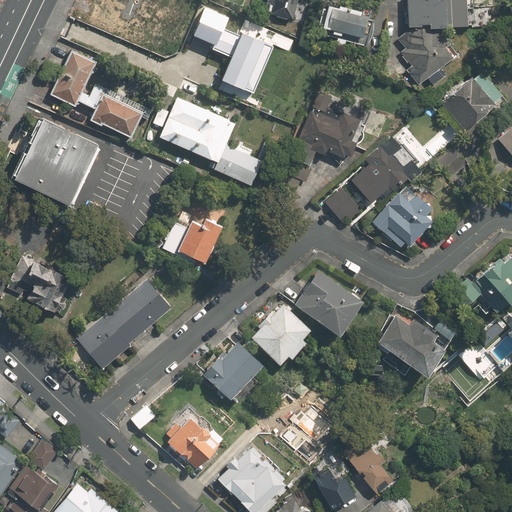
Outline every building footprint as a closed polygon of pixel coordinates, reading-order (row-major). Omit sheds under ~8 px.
[(148,35),(153,24),(178,34),(190,7),(173,0),(160,0),(159,5),(146,0),(127,0),(127,1),(125,0),(95,0),(88,19),(116,31),(120,23),(148,35)] [(266,0),(266,2),(274,4),(272,13),(292,18),(297,0),(266,0)] [(470,0),(405,0),(406,27),(471,25),(470,0)] [(326,10),(322,9),(318,23),(323,24),(322,27),(333,30),(332,33),(339,34),(337,44),(345,46),(348,34),(361,37),(366,15),(327,5),(326,10)] [(486,11),(475,10),(475,26),(485,26),(486,11)] [(432,85),(446,74),(439,66),(456,53),(436,28),(427,35),(421,28),(411,36),(407,32),(397,39),(404,48),(399,53),(410,67),(407,70),(418,84),(426,77),(432,85)] [(215,49),(202,80),(240,97),(252,70),(243,67),(252,46),(227,35),(220,51),(215,49)] [(96,64),(73,52),(51,93),(74,106),(77,100),(96,109),(91,119),(132,138),(143,113),(104,95),(105,92),(93,87),(89,95),(82,91),(96,64)] [(441,102),(464,129),(491,106),(489,104),(501,95),(481,72),(472,79),(470,77),(441,102)] [(202,85),(185,78),(180,89),(197,96),(202,85)] [(330,96),(318,91),(311,107),(324,112),(330,96)] [(171,113),(160,109),(153,123),(164,128),(160,137),(217,162),(215,169),(250,183),(259,159),(224,146),(234,121),(178,97),(171,113)] [(312,111),(293,158),(310,165),(315,150),(326,154),(328,150),(344,156),(345,153),(351,155),(357,141),(350,138),(358,118),(342,112),(339,121),(312,111)] [(99,143),(42,117),(13,179),(70,205),(99,143)] [(511,153),(511,125),(498,138),(511,153)] [(420,170),(393,137),(364,160),(368,165),(350,179),(371,204),(406,176),(409,179),(420,170)] [(452,145),(434,162),(448,178),(467,161),(452,145)] [(284,186),(295,190),(299,179),(306,181),(311,168),(293,162),(284,186)] [(361,209),(343,185),(324,200),(341,221),(348,215),(350,218),(361,209)] [(407,199),(398,191),(371,221),(399,246),(405,240),(410,245),(431,220),(424,214),(430,207),(413,192),(407,199)] [(179,249),(205,261),(221,226),(204,218),(201,225),(191,221),(187,229),(175,223),(163,247),(177,254),(179,249)] [(71,279),(22,254),(7,284),(28,295),(27,297),(38,303),(43,305),(53,310),(54,308),(60,311),(69,294),(64,292),(71,279)] [(511,254),(500,263),(498,259),(479,273),(481,276),(471,284),(466,276),(453,285),(466,303),(481,293),(495,312),(511,299),(511,254)] [(361,300),(319,271),(296,305),(338,334),(361,300)] [(77,339),(103,368),(131,344),(129,342),(170,307),(146,279),(77,339)] [(289,358),(306,342),(302,337),(309,330),(283,304),(251,336),(276,362),(285,353),(289,358)] [(511,320),(511,316),(507,309),(490,321),(497,331),(511,320)] [(409,322),(395,312),(376,341),(425,375),(445,347),(434,339),(437,334),(412,317),(409,322)] [(218,356),(203,374),(230,398),(261,364),(236,342),(221,359),(218,356)] [(383,364),(367,363),(367,374),(382,375),(383,364)] [(155,414),(146,404),(130,420),(140,429),(155,414)] [(331,426),(310,408),(305,414),(300,410),(296,416),(293,413),(287,420),(289,421),(278,435),(311,461),(318,452),(316,449),(322,441),(320,440),(331,426)] [(20,420),(5,409),(0,416),(0,434),(6,439),(20,420)] [(180,426),(177,423),(167,434),(170,437),(167,440),(196,467),(223,438),(212,428),(208,433),(189,416),(180,426)] [(38,438),(25,456),(43,469),(56,450),(38,438)] [(0,497),(26,459),(0,442),(0,497)] [(218,477),(255,511),(263,511),(274,500),(270,497),(287,479),(250,444),(236,459),(231,453),(205,481),(211,486),(218,477)] [(385,461),(373,444),(350,461),(374,492),(391,479),(380,464),(385,461)] [(28,464),(11,488),(39,508),(57,483),(37,469),(36,470),(28,464)] [(338,504),(355,494),(343,473),(336,477),(329,467),(312,477),(333,511),(334,511),(341,508),(338,504)] [(50,511),(117,511),(83,478),(50,511)] [(408,511),(410,511),(398,497),(394,501),(387,493),(365,511),(408,511)] [(296,494),(281,503),(283,507),(274,511),(273,511),(311,511),(303,496),(298,498),(296,494)]
